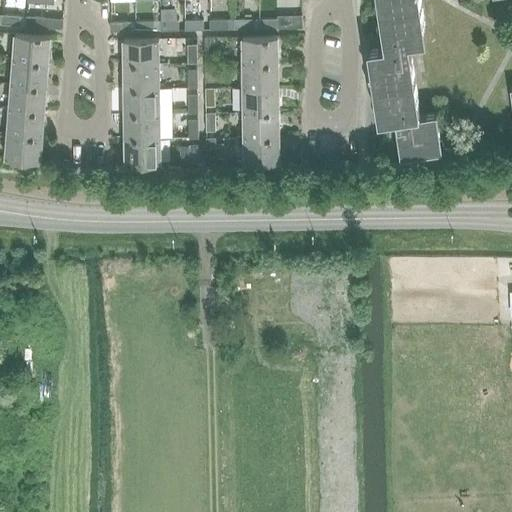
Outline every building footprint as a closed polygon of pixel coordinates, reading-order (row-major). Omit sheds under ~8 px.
[(378,0),(385,45),(369,47),(380,120),(396,118),(402,154),(444,148),(438,111),(421,114),(412,49),(411,42),(428,39),(421,0),(378,0)] [(20,24),(21,15),(3,14),(2,23),(20,24)] [(303,14),(278,14),(278,17),(260,18),(260,27),(303,26),(303,14)] [(27,25),(45,26),(46,17),(27,16),(27,25)] [(237,28),(254,28),(254,18),(237,18),(237,28)] [(186,19),(186,29),(204,29),(204,19),(186,19)] [(210,19),(211,28),(229,28),(229,19),(210,19)] [(136,30),(155,29),(155,20),(136,20),(136,30)] [(161,20),(161,29),(180,29),(180,20),(161,20)] [(111,21),(111,30),(130,30),(129,21),(111,21)] [(17,33),(15,58),(49,60),(51,36),(17,33)] [(215,36),(205,36),(206,55),(215,55),(215,36)] [(243,36),(243,61),(279,61),(279,36),(243,36)] [(160,63),(160,38),(125,38),(125,63),(160,63)] [(188,43),(188,49),(188,62),(199,62),(198,43),(188,43)] [(47,85),(49,60),(15,58),(13,83),(47,85)] [(243,61),(243,86),(279,86),(279,61),(243,61)] [(205,62),(206,81),(216,80),(215,62),(205,62)] [(125,63),(125,88),(161,88),(160,63),(125,63)] [(189,68),(189,87),(199,87),(198,68),(189,68)] [(46,110),(47,85),(13,83),(11,107),(46,110)] [(207,105),(216,105),(216,86),(206,87),(207,105)] [(280,111),(279,86),(243,86),(244,111),(280,111)] [(125,88),(126,114),(161,113),(161,88),(125,88)] [(189,112),(199,112),(199,93),(189,93),(189,112)] [(44,135),(46,110),(11,107),(9,132),(44,135)] [(207,130),(216,130),(216,111),(207,111),(207,130)] [(244,136),(280,136),(280,111),(244,111),(244,136)] [(161,138),(161,113),(126,114),(126,139),(161,138)] [(190,137),(199,137),(199,118),(189,118),(190,137)] [(42,160),(44,135),(9,132),(7,157),(42,160)] [(207,137),(208,155),(217,155),(216,136),(207,137)] [(281,161),(280,136),(244,136),(245,161),(281,161)] [(162,163),(161,138),(126,139),(126,164),(162,163)] [(190,162),(200,162),(199,143),(190,143),(190,162)]
